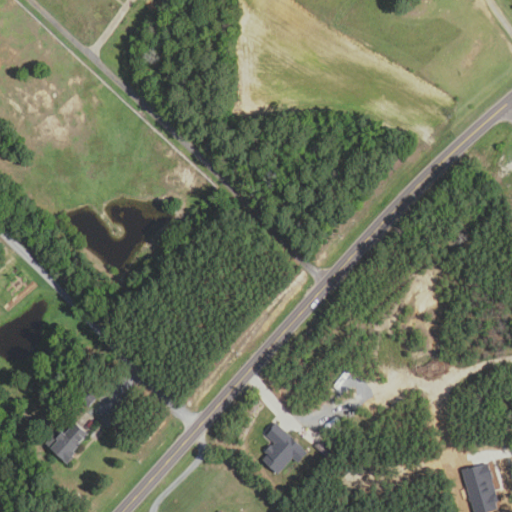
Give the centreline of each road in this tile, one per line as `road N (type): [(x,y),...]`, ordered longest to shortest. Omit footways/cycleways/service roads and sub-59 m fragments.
road 1 (primary): [(122,511),(378,228),(511,100)]
road 2 (residential): [(199,428),(0,229)]
